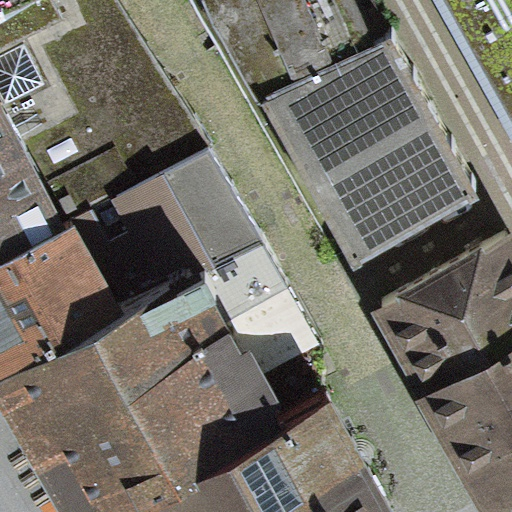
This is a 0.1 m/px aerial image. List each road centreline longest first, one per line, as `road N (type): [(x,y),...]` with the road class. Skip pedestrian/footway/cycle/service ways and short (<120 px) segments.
road 1 (residential): [(457,511),(163,0)]
road 2 (residential): [(511,169),(413,0)]
